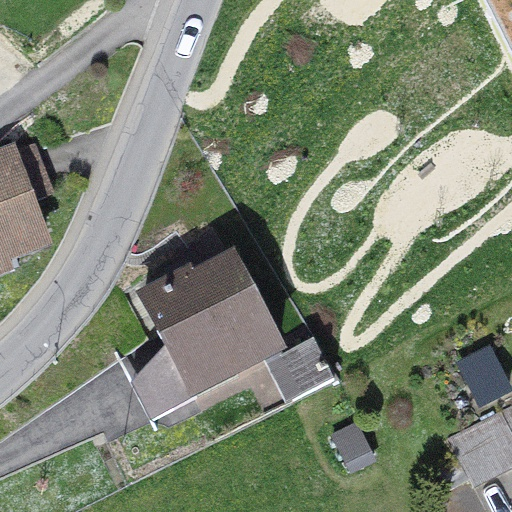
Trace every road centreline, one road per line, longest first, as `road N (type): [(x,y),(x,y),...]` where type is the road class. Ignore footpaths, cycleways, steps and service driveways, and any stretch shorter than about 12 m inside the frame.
road 1 (unclassified): [(0,384),(89,268),(162,129),(198,0)]
road 2 (residential): [(0,93),(127,0)]
